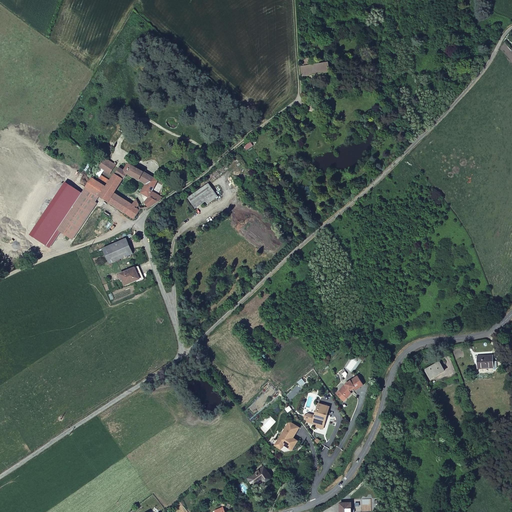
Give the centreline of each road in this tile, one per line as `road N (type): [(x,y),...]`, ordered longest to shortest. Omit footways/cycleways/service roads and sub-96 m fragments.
road 1 (track): [(175,363),(411,146),(511,28)]
road 2 (track): [(291,0),(301,103),(138,222),(0,279)]
road 3 (residential): [(138,222),(177,330),(175,363),(0,478)]
road 4 (unclassified): [(511,314),(485,333),(404,353),(351,473),(324,498),(289,511)]
